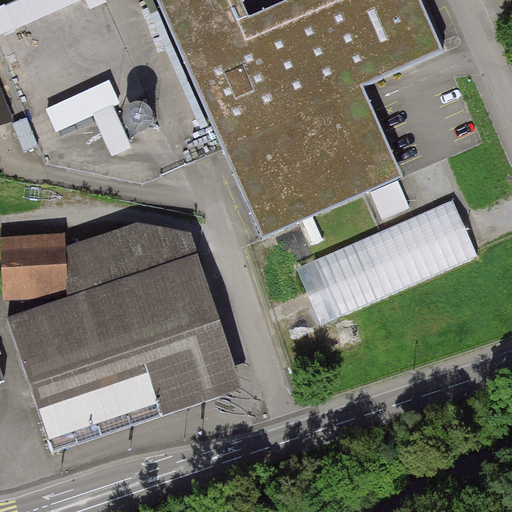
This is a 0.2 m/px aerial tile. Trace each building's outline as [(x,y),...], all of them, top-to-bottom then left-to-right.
[(0,0),(0,27),(72,0),(91,0),(92,1),(94,0),(0,0)] [(444,51),(421,0),(153,0),(257,239),(402,178),(378,121),(370,103),(363,86),(444,51)] [(0,98),(0,125),(9,122),(0,98)] [(96,111),(117,153),(138,143),(117,101),(96,111)] [(325,320),(483,253),(459,196),(301,263),(325,320)] [(130,226),(61,251),(63,297),(63,300),(11,320),(55,452),(243,389),(189,236),(130,226)] [(60,236),(0,238),(0,299),(63,297),(61,251),(60,236)]
